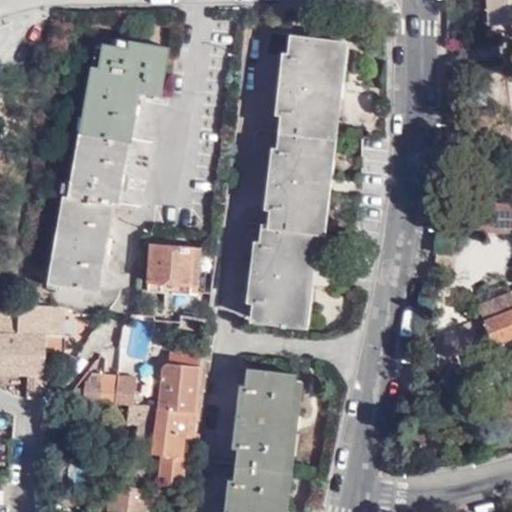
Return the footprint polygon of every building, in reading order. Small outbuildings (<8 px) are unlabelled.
[(511,0),(446,0),(447,12),(490,4),(490,25),(511,22),(511,0)] [(493,39),(492,29),(479,30),(480,40),(493,39)] [(255,281),(252,317),(281,320),(282,324),(287,325),(287,320),(300,322),(304,277),(309,227),(316,228),(320,184),(328,92),(333,40),(285,37),(281,75),(274,74),(274,94),(279,95),(271,169),(267,169),(265,189),(271,189),(267,226),(261,226),(258,262),(252,261),(250,282),(255,281)] [(129,42),(127,49),(101,45),(97,68),(90,67),(64,213),(60,212),(50,264),(55,265),(52,283),(96,292),(103,255),(108,256),(109,248),(110,241),(105,241),(114,192),(123,193),(125,185),(126,179),(121,178),(134,106),(139,106),(140,100),(141,92),(158,95),(167,48),(129,42)] [(511,202),(471,200),(468,229),(511,232),(511,202)] [(151,241),(148,278),(161,279),(161,292),(196,296),(201,247),(151,241)] [(161,279),(148,278),(147,290),(161,292),(161,279)] [(495,343),(511,336),(511,295),(479,308),(485,326),(474,330),(480,343),(470,347),(478,368),(501,359),(495,343)] [(64,307),(18,305),(18,310),(17,333),(45,334),(46,324),(45,313),(64,314),(64,307)] [(0,373),(13,374),(15,350),(17,333),(18,310),(0,308),(0,373)] [(64,325),(64,314),(45,313),(46,324),(64,325)] [(181,315),(180,325),(197,326),(199,316),(181,315)] [(15,350),(44,352),(60,352),(60,337),(45,336),(45,334),(17,333),(15,350)] [(465,348),(462,338),(423,354),(425,363),(465,348)] [(161,391),(159,410),(195,415),(201,353),(171,349),(170,364),(163,363),(161,378),(161,391)] [(28,399),(42,400),(43,392),(46,393),(46,376),(43,375),(44,352),(15,350),(13,374),(29,375),(28,399)] [(280,511),(291,422),(297,373),(250,368),(245,410),(239,409),(237,423),(243,424),(233,504),(228,503),(227,511),(280,511)] [(75,396),(96,400),(111,402),(116,374),(100,370),(97,382),(82,380),(81,385),(76,384),(75,396)] [(116,374),(111,402),(132,406),(137,378),(116,374)] [(163,454),(161,480),(185,484),(187,457),(182,457),(184,435),(196,437),(198,415),(195,415),(159,410),(154,453),(163,454)] [(72,430),(60,429),(58,444),(70,445),(72,430)] [(159,494),(190,497),(191,485),(185,484),(161,480),(159,494)] [(111,488),(108,511),(146,511),(148,492),(111,488)]
